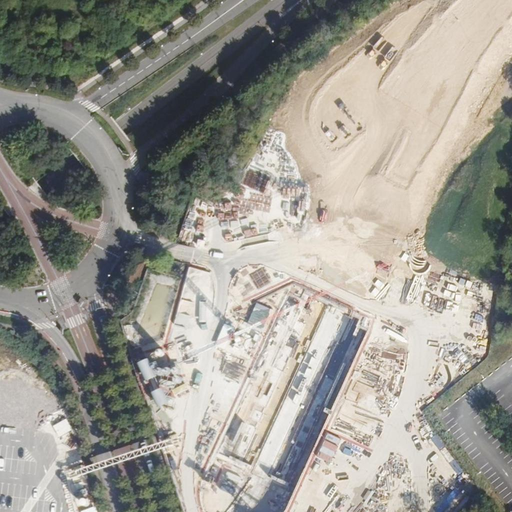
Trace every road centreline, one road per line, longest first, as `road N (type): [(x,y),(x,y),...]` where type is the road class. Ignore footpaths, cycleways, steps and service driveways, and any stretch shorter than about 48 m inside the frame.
road 1 (secondary): [(0,228),(299,0)]
road 2 (secondary): [(274,0),(0,215)]
road 3 (secondary): [(118,185),(304,0)]
road 4 (primary): [(163,511),(105,341),(93,268)]
road 5 (primary): [(22,303),(65,348),(82,380),(118,511)]
road 6 (secondary): [(215,21),(71,116)]
